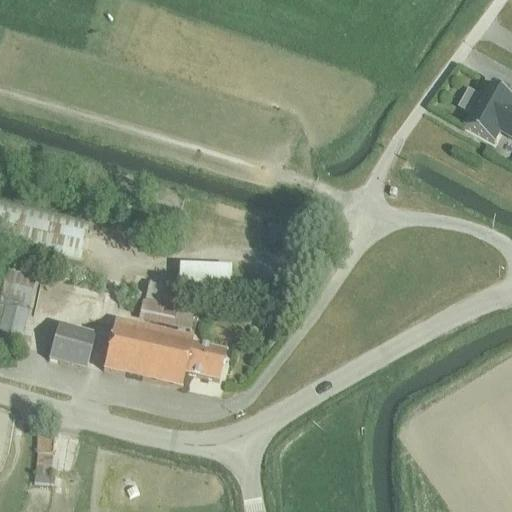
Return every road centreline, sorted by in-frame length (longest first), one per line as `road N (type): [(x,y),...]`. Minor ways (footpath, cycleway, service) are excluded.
road 1 (unclassified): [(239,439),(511,291)]
road 2 (unclassified): [(239,439),(199,447),(168,442),(0,394)]
